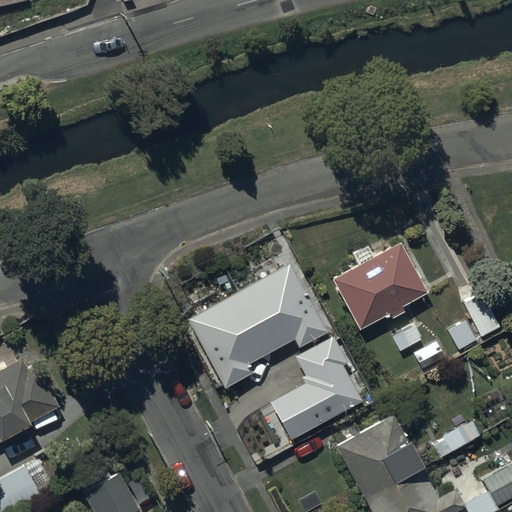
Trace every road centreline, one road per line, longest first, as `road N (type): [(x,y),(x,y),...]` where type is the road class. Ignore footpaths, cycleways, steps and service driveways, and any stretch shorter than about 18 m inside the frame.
road 1 (unclassified): [(511,135),(359,163),(81,257)]
road 2 (residential): [(81,257),(221,511)]
road 3 (residential): [(256,0),(0,71)]
